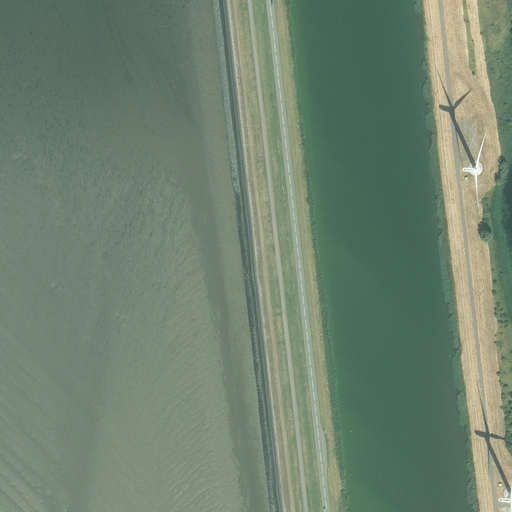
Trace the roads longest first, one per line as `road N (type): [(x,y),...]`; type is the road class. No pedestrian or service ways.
road 1 (unclassified): [(305,511),(248,0)]
road 2 (trunk): [(326,511),(269,0)]
road 3 (unclassified): [(495,511),(440,0)]
